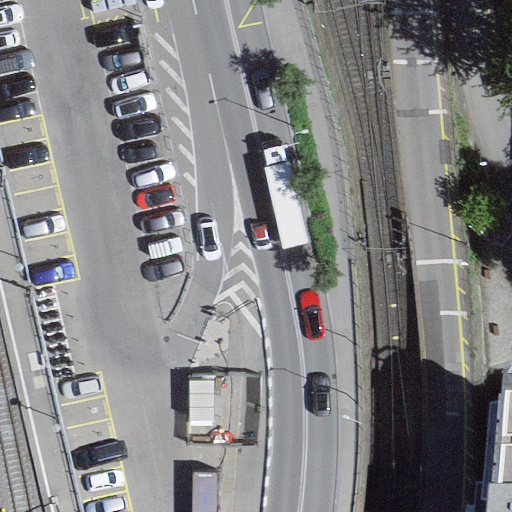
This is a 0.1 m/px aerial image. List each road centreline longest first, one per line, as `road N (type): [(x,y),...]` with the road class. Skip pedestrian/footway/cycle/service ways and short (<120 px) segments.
road 1 (primary): [(218,0),(290,312),(300,382),(295,511)]
road 2 (residential): [(435,0),(451,402),(444,511)]
road 3 (residential): [(487,0),(488,44),(511,140)]
